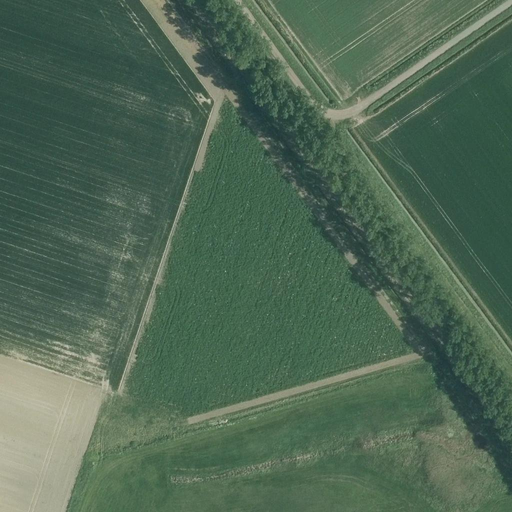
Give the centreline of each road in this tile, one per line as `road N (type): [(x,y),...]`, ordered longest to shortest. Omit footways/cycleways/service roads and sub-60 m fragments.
road 1 (unclassified): [(333,116),(353,111),(511,3)]
road 2 (track): [(238,0),(315,104),(333,116)]
